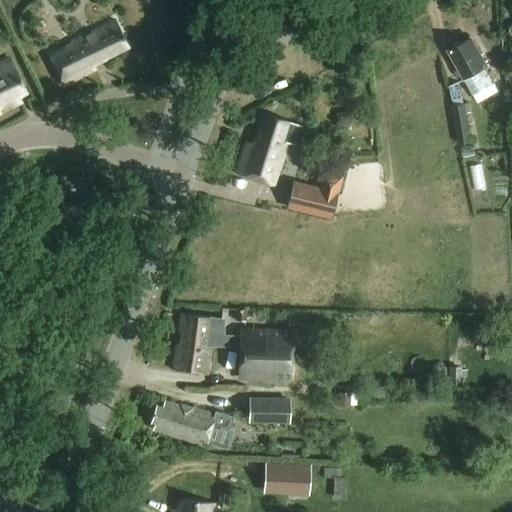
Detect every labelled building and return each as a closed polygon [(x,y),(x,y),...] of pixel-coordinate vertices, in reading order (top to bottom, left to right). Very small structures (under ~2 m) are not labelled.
[(92,64),(128,47),(115,21),(71,43),(72,45),(49,56),(64,85),(95,69),(92,64)] [(487,68),(471,38),(449,50),(457,65),(456,66),(464,80),(465,79),(474,95),(493,84),(485,69),(487,68)] [(26,92),(11,60),(0,64),(0,113),(0,105),(7,102),(9,108),(21,102),(18,96),(26,92)] [(452,106),(458,144),(471,142),(466,113),(471,112),(469,103),(452,106)] [(298,125),(262,113),(252,142),(246,140),(235,172),(272,185),(286,142),(292,144),(298,125)] [(303,138),(300,147),(311,151),(314,142),(303,138)] [(288,209),(331,220),(342,177),(323,172),(319,187),(295,181),(288,209)] [(236,310),(235,321),(246,322),(247,310),(236,310)] [(221,318),(178,312),(175,330),(182,331),(180,343),(174,343),(171,368),(210,373),(213,349),(209,349),(210,334),(219,335),(221,318)] [(291,378),(293,330),(242,328),(240,376),(291,378)] [(338,405),(350,406),(351,393),(339,393),(338,405)] [(249,399),(248,420),(289,421),(288,399),(249,399)] [(206,446),(216,414),(194,408),(192,413),(180,409),(182,404),(166,400),(164,407),(156,405),(151,422),(155,423),(153,430),(206,446)] [(265,463),(263,491),(308,493),(310,465),(265,463)] [(218,493),(217,506),(227,507),(228,494),(218,493)] [(213,511),(215,503),(179,498),(178,509),(172,509),(171,511),(213,511)]
